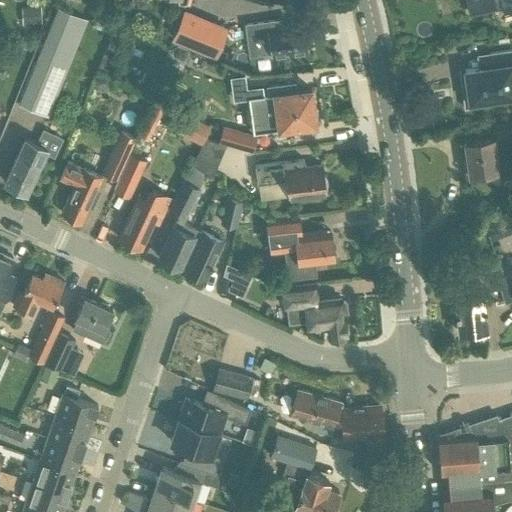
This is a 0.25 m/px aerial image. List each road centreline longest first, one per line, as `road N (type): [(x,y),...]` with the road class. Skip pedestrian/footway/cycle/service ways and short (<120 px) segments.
road 1 (tertiary): [(408,352),(394,181),(359,0)]
road 2 (residential): [(408,352),(316,357),(172,293)]
road 3 (residential): [(97,511),(172,293)]
road 4 (residential): [(172,293),(0,214)]
road 5 (tertiary): [(420,511),(409,381)]
